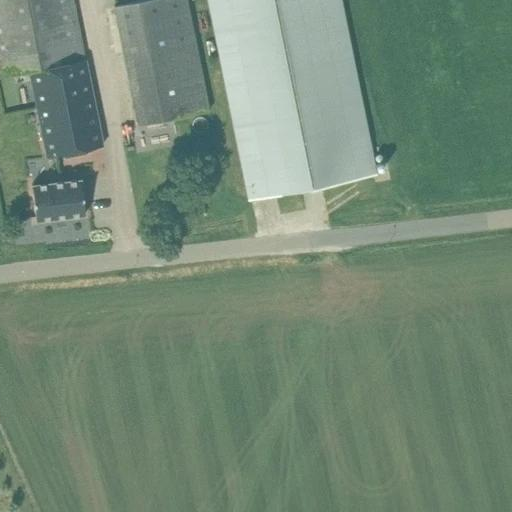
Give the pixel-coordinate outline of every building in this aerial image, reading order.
[(0,0),(0,76),(29,71),(85,60),(73,0),(0,0)] [(140,0),(114,5),(124,55),(195,40),(186,0),(140,0)] [(337,0),(210,0),(251,198),(373,173),(337,0)] [(102,145),(85,60),(29,71),(47,156),(102,145)] [(174,117),(170,96),(134,103),(134,105),(138,124),(174,117)] [(82,178),(34,183),(38,219),(86,214),(82,178)]
